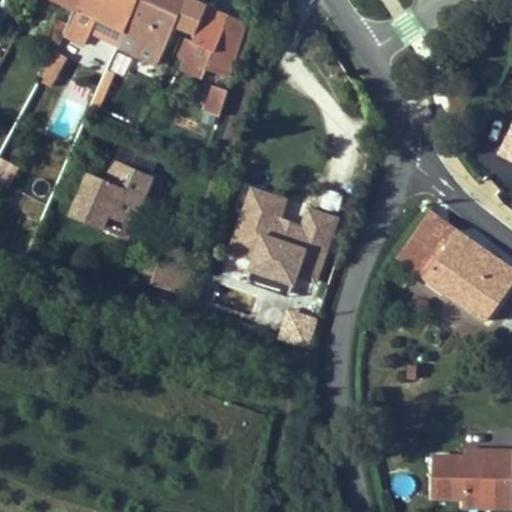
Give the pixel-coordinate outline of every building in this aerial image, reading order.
[(80,0),(77,7),(65,34),(84,45),(97,17),(124,30),(137,0),(80,0)] [(164,48),(185,0),(137,0),(124,30),(164,48)] [(207,7),(195,39),(186,35),(182,44),(191,47),(187,56),(208,65),(214,48),(227,16),(207,7)] [(248,25),(227,16),(214,48),(236,57),(248,25)] [(52,86),(68,57),(56,51),(40,79),(52,86)] [(205,72),(208,65),(187,56),(184,64),(205,72)] [(471,98),(478,83),(461,76),(454,90),(471,98)] [(503,140),(488,129),(475,150),(490,160),(503,140)] [(511,145),(503,140),(490,160),(511,174),(511,145)] [(0,158),(0,188),(6,192),(19,169),(0,158)] [(153,177),(114,161),(105,179),(92,174),(74,215),(103,227),(109,213),(133,223),(153,177)] [(286,196),(253,184),(230,247),(253,255),(259,265),(283,274),(297,270),(314,277),(337,215),(309,204),(302,223),(279,215),(286,196)] [(511,270),(429,211),(396,258),(486,323),(511,284),(511,270)] [(259,265),(253,255),(244,280),(321,308),(325,297),(291,284),(297,270),(283,274),(259,265)] [(302,313),(291,309),(281,338),(293,341),(302,313)] [(318,319),(302,313),(293,341),(309,347),(318,319)] [(417,380),(417,366),(409,366),(408,380),(417,380)] [(429,507),(511,510),(511,453),(431,450),(429,507)]
